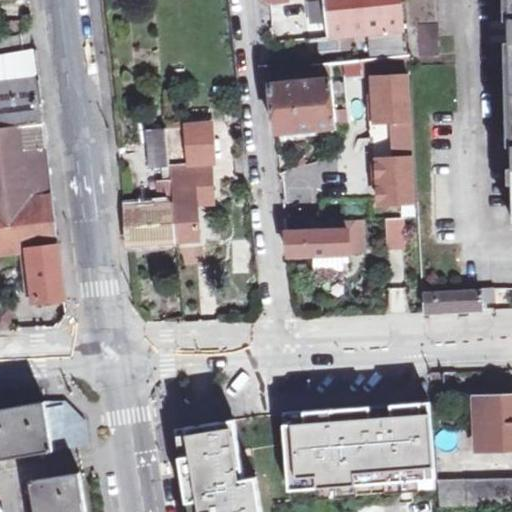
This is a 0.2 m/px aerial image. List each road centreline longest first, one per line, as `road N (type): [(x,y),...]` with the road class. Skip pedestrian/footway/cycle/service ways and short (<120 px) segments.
road 1 (tertiary): [(59,0),(113,342)]
road 2 (residential): [(249,0),(282,335)]
road 3 (tertiary): [(282,335),(511,327)]
road 4 (unclassified): [(113,342),(144,511)]
road 5 (tertiary): [(113,342),(282,335)]
